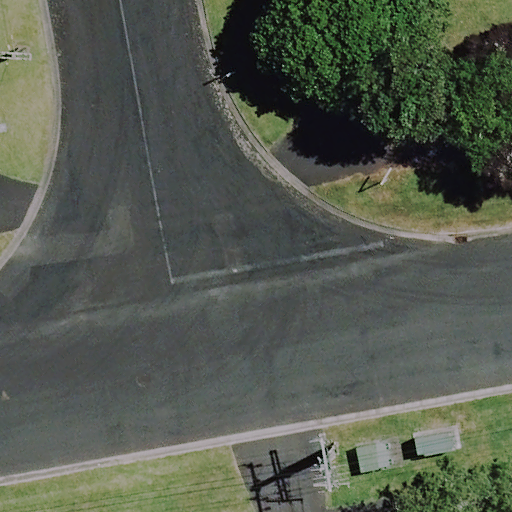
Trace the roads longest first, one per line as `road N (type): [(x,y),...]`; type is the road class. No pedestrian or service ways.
road 1 (residential): [(122,0),(188,371)]
road 2 (residential): [(511,315),(188,371)]
road 3 (residential): [(188,371),(0,405)]
